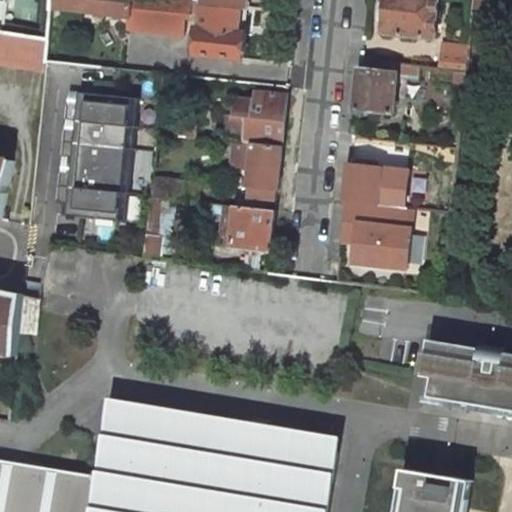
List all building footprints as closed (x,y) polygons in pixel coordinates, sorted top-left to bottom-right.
[(185,0),(54,0),(53,18),(99,22),(127,25),(126,31),(185,37),(188,14),(204,16),(205,5),(205,2),(189,0),(185,0)] [(251,0),(205,0),(205,2),(205,5),(244,8),(250,9),(251,0)] [(386,0),(383,33),(435,38),(439,0),(386,0)] [(490,0),(474,0),(472,22),(488,24),(490,0)] [(0,24),(6,26),(10,3),(0,1),(0,24)] [(244,8),(205,5),(204,16),(203,29),(201,28),(198,54),(243,58),(246,33),(241,33),(244,8)] [(51,41),(0,33),(0,65),(47,72),(48,61),(51,41)] [(470,45),(441,42),(440,53),(434,52),(432,69),(455,72),(467,73),(470,45)] [(421,68),(362,60),(357,109),(394,114),(398,79),(419,81),(421,68)] [(467,73),(455,72),(454,82),(466,84),(467,73)] [(142,98),(69,91),(57,215),(130,222),(142,98)] [(283,147),(288,95),(259,92),(258,101),(239,100),(237,116),(229,115),(226,140),(257,144),(283,147)] [(198,126),(160,121),(159,133),(197,137),(198,126)] [(283,147),(257,144),(251,197),(277,200),(283,147)] [(15,161),(0,157),(0,219),(3,220),(15,161)] [(383,168),(351,165),(347,202),(405,209),(407,210),(408,198),(380,194),(383,168)] [(202,183),(155,177),(153,197),(163,198),(200,203),(202,183)] [(163,198),(153,197),(146,257),(160,258),(160,253),(172,253),(173,238),(158,236),(163,198)] [(405,209),(347,202),(345,223),(359,224),(357,245),(355,263),(409,269),(413,232),(403,231),(405,209)] [(276,210),(238,207),(233,246),(271,250),(276,210)] [(407,210),(405,209),(403,231),(413,232),(415,210),(407,210)] [(359,224),(345,223),(342,243),(357,245),(359,224)] [(25,295),(0,289),(0,351),(18,355),(21,332),(25,295)] [(38,335),(42,298),(25,295),(21,332),(38,335)] [(481,346),(430,337),(424,374),(433,375),(431,390),(511,404),(511,351),(509,351),(509,347),(482,342),(481,346)] [(511,404),(431,390),(430,395),(511,409),(511,404)] [(344,440),(116,401),(110,437),(239,459),(243,437),(253,430),(334,443),(342,454),(344,440)] [(110,437),(103,479),(97,511),(332,511),(342,454),(334,443),(253,430),(243,437),(239,459),(110,437)] [(0,511),(97,511),(103,479),(0,462),(0,511)] [(468,511),(474,481),(406,469),(398,511),(468,511)]
